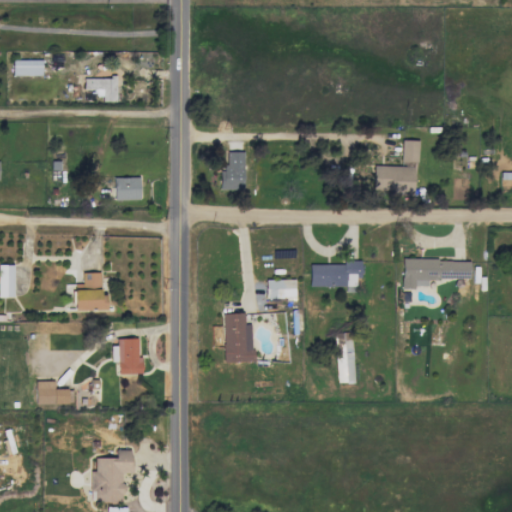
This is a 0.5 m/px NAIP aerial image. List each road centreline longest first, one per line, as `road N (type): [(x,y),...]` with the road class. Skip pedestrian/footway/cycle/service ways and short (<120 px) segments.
road 1 (tertiary): [(183,0),(182,511)]
road 2 (residential): [(511,220),(183,221)]
